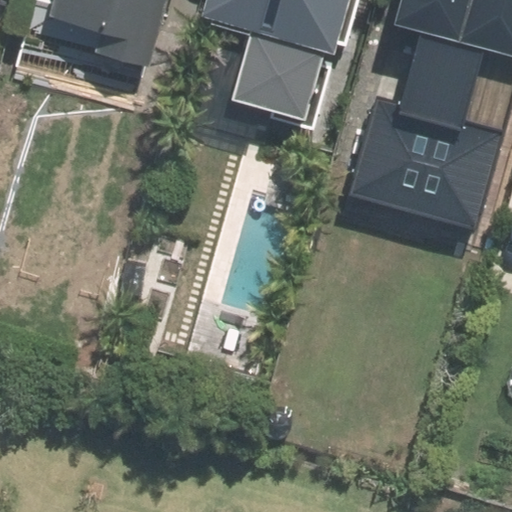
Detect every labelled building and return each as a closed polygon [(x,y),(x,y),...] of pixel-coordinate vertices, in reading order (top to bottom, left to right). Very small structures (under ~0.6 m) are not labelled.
[(47,0),(43,14),(94,29),(88,49),(144,67),(165,0),(47,0)] [(199,0),(195,14),(245,28),(224,100),(297,121),(318,50),(327,52),(342,0),(199,0)] [(511,0),(394,0),(388,23),(428,34),(423,53),(477,68),(469,98),(506,108),(511,86),(511,0)] [(104,270),(75,262),(60,315),(89,323),(104,270)] [(273,335),(255,330),(245,362),(264,367),(273,335)] [(310,361),(293,421),(377,445),(394,385),(310,361)]
